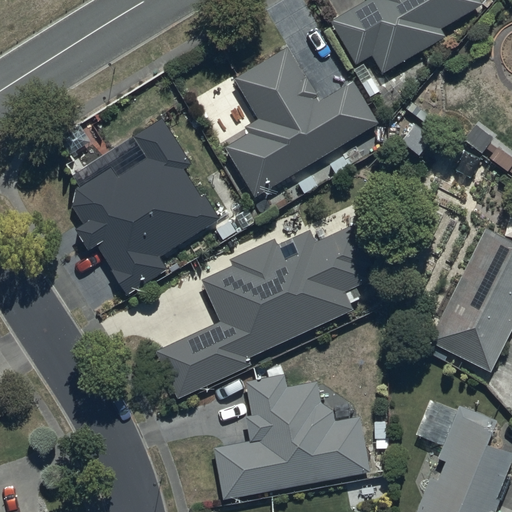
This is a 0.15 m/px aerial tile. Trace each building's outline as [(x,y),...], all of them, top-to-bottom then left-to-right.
[(374,0),(331,25),(355,68),(373,58),(383,77),(445,42),(441,34),(482,10),(476,0),(374,0)] [(225,152),(255,202),(378,127),(353,86),(319,106),(287,53),(233,85),(256,124),(245,131),(248,138),(225,152)] [(169,274),(160,260),(219,224),(205,201),(202,202),(184,173),(191,169),(163,123),(134,141),(147,162),(117,180),(112,171),(76,193),(73,211),(84,230),(76,234),(88,256),(99,250),(114,276),(113,277),(126,299),(169,274)] [(432,145),(414,130),(400,146),(419,162),(432,145)] [(488,364),(511,315),(511,232),(485,219),(428,334),(488,364)] [(249,357),(246,351),(351,303),(349,297),(358,293),(351,279),(368,271),(364,261),(367,259),(354,229),(315,247),(310,235),(278,249),(275,243),(229,264),(232,271),(203,284),(217,313),(153,343),(175,391),(249,357)] [(212,440),(224,490),(369,463),(359,409),(333,414),(330,402),(319,395),(315,374),(286,379),(284,367),(243,374),(249,407),(243,408),(248,434),(212,440)] [(511,511),(511,510),(492,502),(496,492),(499,494),(509,470),(503,468),(511,445),(511,443),(482,432),(490,411),(458,398),(437,451),(443,454),(436,472),(429,469),(411,511),(511,511)]
